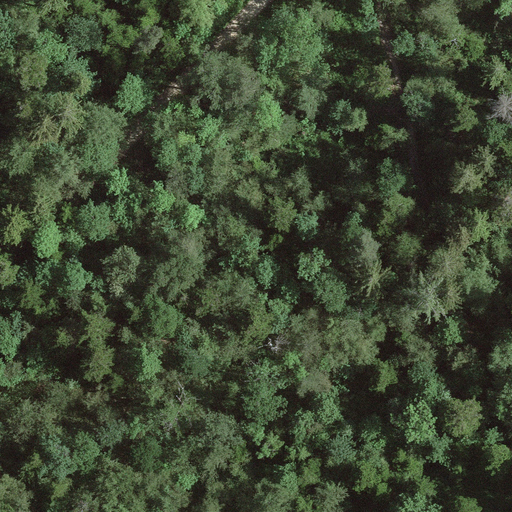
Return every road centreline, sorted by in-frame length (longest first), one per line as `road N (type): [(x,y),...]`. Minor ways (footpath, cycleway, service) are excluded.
road 1 (track): [(511,456),(421,176),(393,65),(389,0)]
road 2 (track): [(0,245),(53,209),(120,145),(255,0)]
